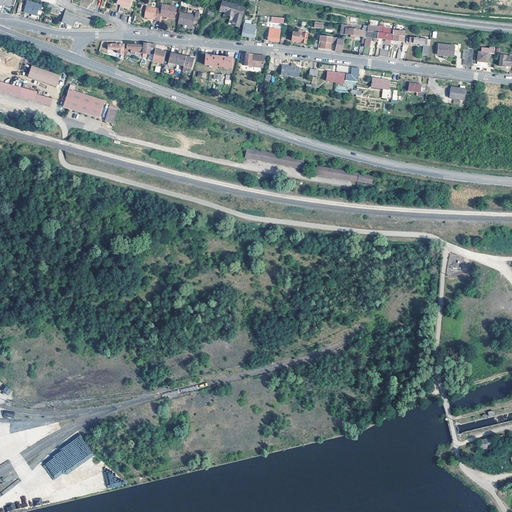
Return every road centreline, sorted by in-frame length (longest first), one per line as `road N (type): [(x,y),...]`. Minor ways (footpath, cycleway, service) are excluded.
road 1 (residential): [(0,102),(60,122),(61,156),(71,167),(243,217),(420,235),(444,246)]
road 2 (secondary): [(511,181),(328,149),(76,59)]
road 3 (tertiary): [(511,82),(122,35)]
road 4 (track): [(359,187),(60,122)]
